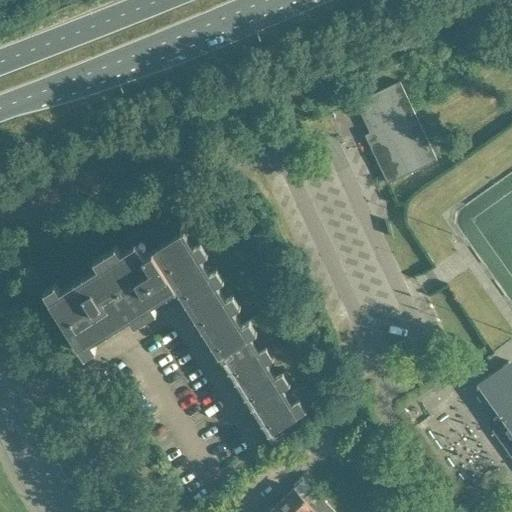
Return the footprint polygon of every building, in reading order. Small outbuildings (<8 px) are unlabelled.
[(374,141),(369,144),(388,183),(437,160),(400,81),(356,102),(374,141)] [(297,416),(180,231),(156,246),(179,281),(273,431),(297,416)] [(179,281),(156,246),(145,254),(138,243),(50,299),(79,345),(179,281)] [(511,366),(508,362),(478,384),(501,416),(494,421),(493,432),(511,458),(511,366)] [(474,416),(474,390),(435,390),(435,416),(462,416),(462,441),(483,441),(483,416),(474,416)] [(72,464),(64,450),(58,453),(66,468),(72,464)] [(335,511),(312,488),(302,497),(293,489),(276,506),(281,511),(335,511)]
